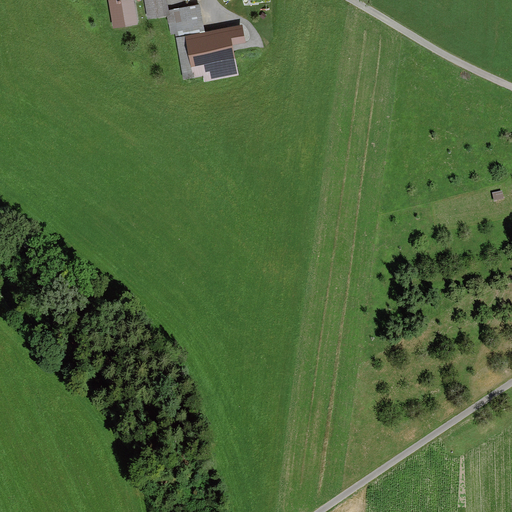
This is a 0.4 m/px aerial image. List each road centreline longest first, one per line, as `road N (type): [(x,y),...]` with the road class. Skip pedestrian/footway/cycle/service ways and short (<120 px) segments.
road 1 (track): [(511,382),(319,511)]
road 2 (unclassified): [(353,0),(511,87)]
